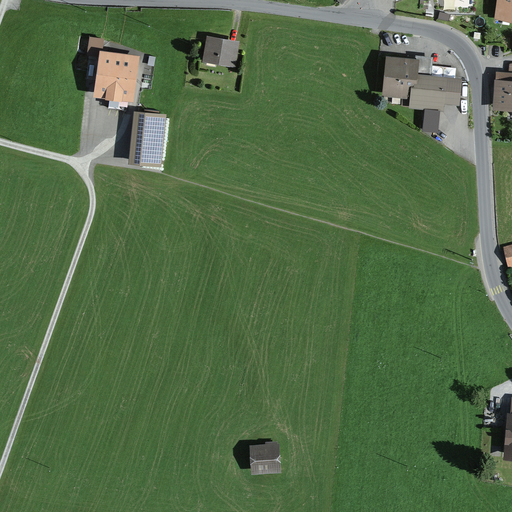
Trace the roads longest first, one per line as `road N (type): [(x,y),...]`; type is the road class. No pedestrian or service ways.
road 1 (track): [(0,467),(90,219),(88,185),(75,168)]
road 2 (unclassified): [(479,67),(491,271),(511,318)]
road 3 (unclassified): [(97,0),(345,16)]
road 4 (unclassified): [(345,16),(436,32),(479,67)]
